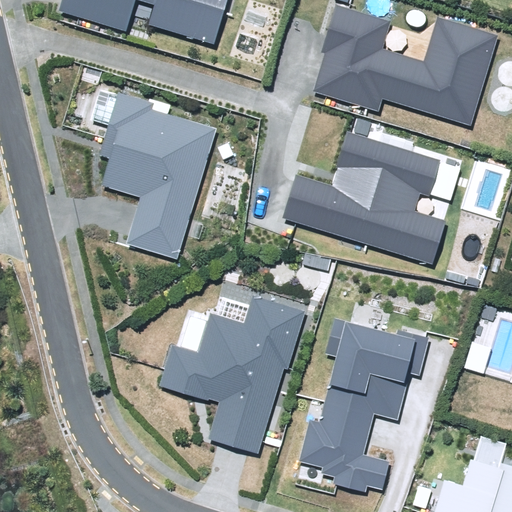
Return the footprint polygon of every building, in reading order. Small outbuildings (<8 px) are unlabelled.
[(149,25),(214,45),(228,0),(61,0),(58,11),(127,32),(137,1),(155,6),(149,25)] [(324,53),(313,91),(380,111),(383,99),(470,125),(497,35),(437,17),(424,61),(383,49),(391,22),(334,5),(320,52),(324,53)] [(140,198),(126,243),(176,259),(216,129),(152,110),(154,104),(118,93),(99,156),(110,160),(102,187),(140,198)] [(295,173),(281,219),(432,264),(446,219),(415,210),(420,193),(430,196),(441,160),(347,132),(331,184),(295,173)] [(210,440),(257,453),(282,368),(287,369),(304,312),(252,297),(244,324),(210,314),(208,322),(189,317),(180,348),(172,346),(161,384),(221,402),(210,440)] [(333,484),(365,493),(367,486),(382,490),(390,461),(363,453),(373,415),(398,421),(411,373),(419,375),(429,338),(396,329),(394,334),(335,318),(325,354),(337,357),(319,424),(309,421),(299,461),(322,467),(320,474),(335,477),(333,484)] [(511,511),(511,466),(500,463),(506,443),(481,436),(474,462),(469,461),(461,488),(444,483),(435,511),(511,511)]
